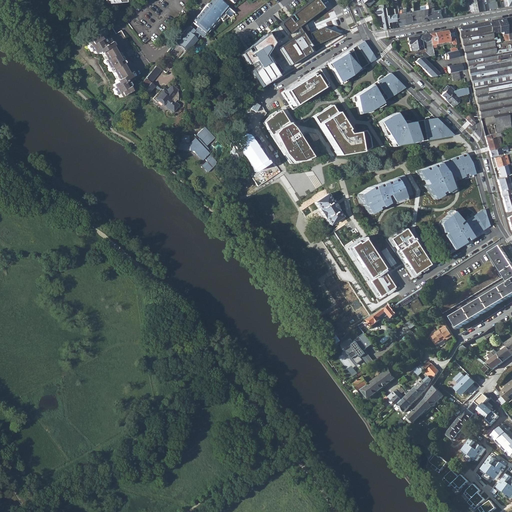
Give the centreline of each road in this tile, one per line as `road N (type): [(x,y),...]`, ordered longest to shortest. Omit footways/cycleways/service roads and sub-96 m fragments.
road 1 (residential): [(371,36),(474,140)]
road 2 (residential): [(205,0),(153,61),(122,25),(116,28)]
road 3 (residential): [(453,23),(479,130),(474,140)]
